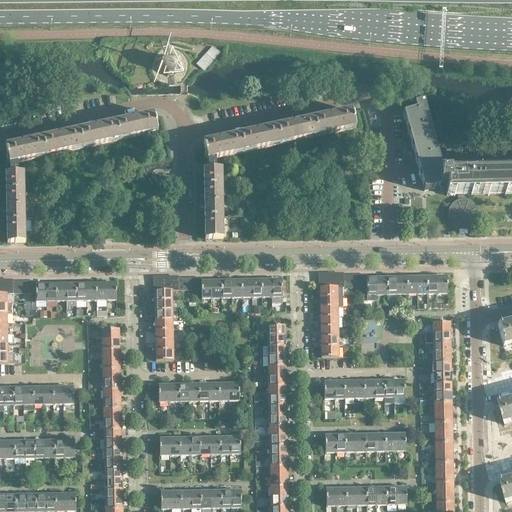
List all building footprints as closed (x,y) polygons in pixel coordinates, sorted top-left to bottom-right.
[(213,61),(220,53),(211,48),(205,54),(213,61)] [(203,72),(213,61),(205,54),(196,65),(203,72)] [(180,70),(179,61),(172,56),(164,58),(159,64),(160,73),(167,77),(175,76),(180,70)] [(440,174),(432,146),(422,110),(425,109),(423,103),(414,106),(415,111),(403,115),(417,166),(424,192),(438,188),(440,188),(439,174),(440,174)] [(355,129),(351,112),(335,115),(334,113),(329,114),(329,116),(314,120),(318,137),(355,129)] [(157,133),(153,116),(137,119),(136,117),(132,118),(132,120),(116,124),(120,141),(157,133)] [(318,137),(314,120),(298,123),(297,121),(293,122),(293,124),(277,128),(281,145),(318,137)] [(120,141),(116,124),(100,127),(99,125),(95,126),(95,128),(79,131),(83,149),(120,141)] [(281,145),(277,128),(261,131),(261,129),(256,130),(256,132),(240,135),(244,153),(281,145)] [(83,149),(79,131),(63,135),(63,132),(58,133),(58,136),(43,139),(46,157),(83,149)] [(244,153),(240,135),(225,139),(224,137),(219,138),(219,140),(203,144),(207,161),(208,161),(215,160),(244,153)] [(46,157),(43,139),(27,143),(26,141),(21,141),(21,144),(5,147),(9,165),(10,165),(17,163),(46,157)] [(221,177),(221,170),(215,170),(215,160),(208,161),(208,170),(203,170),(204,187),(219,187),(219,177),(221,177)] [(23,181),(23,174),(17,174),(17,163),(10,165),(10,174),(5,174),(6,191),(21,191),(21,181),(23,181)] [(511,194),(511,175),(450,177),(450,174),(440,174),(439,174),(440,188),(438,188),(439,193),(446,193),(446,196),(458,195),(458,203),(456,204),(455,204),(454,205),(453,206),(452,207),(451,208),(451,209),(450,210),(450,211),(450,212),(449,214),(449,215),(449,216),(449,217),(450,219),(450,220),(451,222),(452,223),(452,224),(454,225),(455,226),(456,227),(457,227),(457,228),(458,228),(459,230),(467,230),(467,227),(468,228),(468,227),(470,226),(471,225),(472,224),(473,223),(474,222),(474,221),(475,220),(475,219),(475,218),(476,217),(476,215),(476,213),(475,213),(475,211),(474,210),(474,208),(473,207),(472,206),(471,205),(469,204),(468,203),(467,203),(467,195),(511,194)] [(219,197),(219,187),(204,187),(204,203),(222,203),(222,197),(219,197)] [(22,201),(21,191),(6,191),(6,207),(24,207),(24,201),(22,201)] [(222,213),(222,203),(204,203),(201,204),(201,208),(204,209),(204,219),(220,218),(220,213),(222,213)] [(24,217),(24,207),(6,207),(3,208),(3,212),(6,212),(6,222),(22,222),(22,217),(24,217)] [(223,240),(222,229),(220,229),(220,218),(204,219),(205,240),(223,240)] [(25,244),(25,232),(22,232),(22,222),(6,222),(7,244),(25,244)] [(343,289),(343,276),(343,275),(318,276),(318,289),(319,289),(319,288),(337,288),(337,289),(343,289)] [(178,292),(178,279),(177,278),(153,279),(153,292),(154,292),(172,291),(172,292),(178,292)] [(407,296),(406,278),(396,279),(397,296),(407,296)] [(417,296),(416,278),(406,278),(407,296),(417,296)] [(427,296),(426,278),(416,278),(417,296),(427,296)] [(437,295),(436,278),(426,278),(427,296),(437,295)] [(447,295),(447,284),(447,278),(436,278),(437,295),(447,295)] [(377,297),(376,279),(366,279),(366,288),(366,297),(377,297)] [(387,296),(386,279),(376,279),(377,297),(387,296)] [(397,296),(396,279),(386,279),(387,296),(397,296)] [(12,295),(12,282),(0,281),(0,294),(6,295),(12,295)] [(251,299),(251,281),(241,282),(241,299),(251,299)] [(261,299),(261,281),(251,281),(251,299),(261,299)] [(271,299),(271,281),(261,281),(261,299),(271,299)] [(282,298),(281,281),(271,281),(271,299),(282,298)] [(211,300),(211,282),(201,283),(201,291),(201,300),(211,300)] [(221,300),(221,282),(211,282),(211,300),(221,300)] [(231,299),(231,282),(221,282),(221,300),(231,299)] [(241,299),(241,282),(231,282),(231,299),(241,299)] [(106,302),(106,284),(95,285),(96,302),(106,302)] [(116,302),(116,284),(106,284),(106,302),(116,302)] [(46,285),(36,286),(35,286),(36,295),(36,303),(46,303),(46,285)] [(56,303),(56,285),(46,285),(46,303),(56,303)] [(66,303),(66,285),(56,285),(56,303),(66,303)] [(76,303),(76,285),(66,285),(66,303),(76,303)] [(86,302),(86,285),(76,285),(76,303),(86,302)] [(96,302),(95,285),(86,285),(86,302),(96,302)] [(337,298),(337,289),(337,288),(319,288),(319,289),(320,299),(337,298)] [(172,302),(172,292),(172,291),(154,292),(154,302),(172,302)] [(337,308),(337,298),(320,299),(320,309),(337,308)] [(172,312),(172,302),(154,302),(154,312),(172,312)] [(338,318),(337,308),(320,309),(320,319),(338,318)] [(172,322),(172,312),(154,312),(155,322),(172,322)] [(338,328),(338,318),(320,319),(320,329),(338,328)] [(173,332),(172,322),(155,322),(155,332),(173,332)] [(450,334),(449,324),(432,324),(432,334),(450,334)] [(284,337),(284,327),(267,327),(267,337),(284,337)] [(338,338),(338,328),(320,329),(320,339),(338,338)] [(119,340),(119,330),(101,331),(101,341),(119,340)] [(173,342),(173,332),(155,332),(155,342),(173,342)] [(450,344),(450,337),(450,334),(432,334),(432,344),(450,344)] [(504,345),(511,342),(511,336),(502,338),(504,345)] [(285,347),(284,337),(267,337),(267,348),(285,347)] [(338,349),(338,338),(320,339),(321,349),(338,349)] [(119,350),(119,340),(101,341),(102,351),(119,350)] [(173,352),(173,342),(155,342),(155,352),(173,352)] [(450,354),(450,344),(432,344),(432,355),(450,354)] [(285,357),(285,347),(267,348),(267,358),(285,357)] [(338,359),(338,349),(321,349),(321,359),(338,359)] [(119,361),(119,350),(102,351),(102,361),(119,361)] [(173,362),(173,352),(155,352),(155,362),(173,362)] [(450,364),(450,354),(432,355),(433,365),(450,364)] [(285,367),(285,357),(267,358),(267,368),(285,367)] [(120,371),(119,361),(102,361),(102,371),(120,371)] [(450,374),(450,364),(433,365),(433,374),(450,374)] [(285,377),(285,367),(267,368),(268,378),(285,377)] [(120,381),(120,371),(102,371),(102,381),(120,381)] [(451,384),(450,374),(433,374),(433,384),(451,384)] [(285,387),(285,377),(268,378),(268,388),(285,387)] [(120,391),(120,381),(102,381),(102,391),(120,391)] [(364,400),(364,382),(354,383),(354,400),(364,400)] [(374,400),(374,382),(364,382),(364,400),(374,400)] [(384,400),(384,382),(374,382),(374,400),(384,400)] [(394,399),(394,382),(384,382),(384,400),(394,399)] [(404,399),(404,384),(404,382),(394,382),(394,399),(404,399)] [(334,401),(334,383),(323,383),(324,401),(334,401)] [(344,400),(344,383),(334,383),(334,401),(344,400)] [(354,400),(354,383),(344,383),(344,400),(354,400)] [(451,394),(451,384),(433,384),(433,394),(451,394)] [(219,403),(218,385),(208,386),(209,403),(219,403)] [(229,403),(228,385),(218,385),(219,403),(229,403)] [(239,403),(239,387),(239,385),(228,385),(229,403),(239,403)] [(169,404),(168,386),(158,386),(158,404),(169,404)] [(179,404),(178,386),(168,386),(169,404),(179,404)] [(189,403),(188,386),(178,386),(179,404),(189,403)] [(199,403),(198,386),(188,386),(189,403),(199,403)] [(209,403),(208,386),(198,386),(199,403),(209,403)] [(286,397),(285,387),(268,388),(268,398),(286,397)] [(53,406),(53,388),(43,389),(43,406),(53,406)] [(63,406),(63,388),(53,388),(53,406),(63,406)] [(73,406),(73,390),(73,388),(63,388),(63,406),(73,406)] [(13,407),(13,389),(3,389),(3,407),(13,407)] [(23,407),(23,389),(13,389),(13,407),(23,407)] [(33,406),(33,389),(23,389),(23,407),(33,406)] [(43,406),(43,389),(33,389),(33,406),(43,406)] [(120,401),(120,391),(102,391),(103,401),(120,401)] [(451,404),(451,394),(433,394),(433,404),(451,404)] [(286,407),(286,397),(268,398),(268,408),(286,407)] [(511,399),(490,405),(497,431),(511,426),(511,399)] [(120,411),(120,401),(103,401),(103,411),(120,411)] [(451,414),(451,404),(433,404),(434,414),(451,414)] [(286,417),(286,407),(268,408),(268,418),(286,417)] [(121,421),(120,411),(103,411),(103,421),(121,421)] [(451,424),(451,414),(434,414),(434,424),(451,424)] [(286,427),(286,417),(268,418),(269,428),(286,427)] [(121,431),(121,421),(103,421),(103,431),(121,431)] [(452,434),(451,424),(434,424),(434,434),(452,434)] [(286,437),(286,427),(269,428),(269,438),(286,437)] [(121,441),(121,431),(103,431),(103,441),(121,441)] [(452,444),(452,434),(434,434),(434,444),(452,444)] [(395,453),(395,435),(385,436),(385,453),(395,453)] [(405,453),(405,437),(405,435),(395,435),(395,453),(405,453)] [(345,454),(345,436),(335,437),(335,454),(345,454)] [(355,454),(355,436),(345,436),(345,454),(355,454)] [(365,454),(365,436),(355,436),(355,454),(365,454)] [(375,453),(375,436),(365,436),(365,454),(375,453)] [(385,453),(385,436),(375,436),(375,453),(385,453)] [(287,447),(286,437),(269,438),(269,448),(287,447)] [(335,454),(335,437),(324,437),(325,454),(335,454)] [(240,456),(240,441),(240,438),(229,439),(230,456),(240,456)] [(190,457),(189,439),(179,440),(180,457),(190,457)] [(200,457),(199,439),(189,439),(190,457),(200,457)] [(210,457),(209,439),(199,439),(200,457),(210,457)] [(220,456),(219,439),(209,439),(210,457),(220,456)] [(230,456),(229,439),(219,439),(220,456),(230,456)] [(170,457),(169,440),(159,440),(159,457),(170,457)] [(180,457),(179,440),(169,440),(170,457),(180,457)] [(121,451),(121,441),(103,441),(104,451),(121,451)] [(34,460),(34,442),(24,443),(24,460),(34,460)] [(44,460),(44,442),(34,442),(34,460),(44,460)] [(54,460),(54,442),(44,442),(44,460),(54,460)] [(64,459),(64,442),(54,442),(54,460),(64,459)] [(75,459),(74,443),(74,442),(64,442),(64,459),(75,459)] [(14,460),(14,443),(4,443),(4,461),(14,460)] [(24,460),(24,443),(14,443),(14,460),(24,460)] [(452,454),(452,444),(434,444),(434,454),(452,454)] [(287,457),(287,447),(269,448),(269,458),(287,457)] [(121,461),(121,451),(104,451),(104,461),(121,461)] [(452,464),(452,454),(434,454),(435,464),(452,464)] [(287,467),(287,457),(269,458),(269,468),(287,467)] [(122,471),(121,461),(104,461),(104,471),(122,471)] [(452,474),(452,464),(435,464),(435,474),(452,474)] [(287,477),(287,467),(269,468),(270,478),(287,477)] [(122,480),(122,471),(104,471),(104,481),(122,480)] [(453,484),(452,474),(435,474),(435,484),(453,484)] [(287,487),(287,477),(270,478),(270,488),(287,487)] [(511,478),(489,485),(496,510),(511,505),(511,478)] [(122,491),(122,480),(104,481),(104,491),(122,491)] [(453,494),(453,484),(435,484),(435,494),(453,494)] [(288,497),(287,487),(270,488),(270,498),(288,497)] [(376,507),(376,489),(366,490),(366,507),(376,507)] [(386,507),(386,489),(376,489),(376,507),(386,507)] [(396,507),(396,489),(386,489),(386,507),(396,507)] [(406,506),(406,491),(406,489),(396,489),(396,507),(406,506)] [(336,508),(336,490),(325,490),(326,508),(336,508)] [(346,508),(346,490),(336,490),(336,508),(346,508)] [(356,507),(356,490),(346,490),(346,508),(356,507)] [(366,507),(366,490),(356,490),(356,507),(366,507)] [(122,501),(122,491),(104,491),(105,501),(122,501)] [(221,510),(220,492),(210,493),(211,510),(221,510)] [(231,510),(230,492),(220,492),(221,510),(231,510)] [(241,504),(241,494),(241,492),(230,492),(231,510),(241,510),(241,504)] [(171,511),(170,493),(160,493),(160,511),(171,511)] [(181,511),(180,493),(170,493),(171,511),(181,511)] [(191,511),(190,493),(180,493),(181,511),(191,511)] [(201,510),(200,493),(190,493),(191,511),(201,510)] [(211,510),(210,493),(200,493),(201,510),(211,510)] [(453,504),(453,494),(435,494),(435,504),(453,504)] [(65,511),(65,495),(55,496),(55,511),(65,511)] [(75,511),(75,497),(75,495),(65,495),(65,511),(75,511)] [(15,511),(15,496),(5,497),(5,511),(15,511)] [(25,511),(25,496),(15,496),(15,511),(25,511)] [(35,511),(35,496),(25,496),(25,511),(35,511)] [(45,511),(45,496),(35,496),(35,511),(45,511)] [(55,511),(55,496),(45,496),(45,511),(55,511)] [(288,507),(288,497),(270,498),(270,508),(288,507)] [(122,511),(122,501),(105,501),(105,511),(122,511)]
